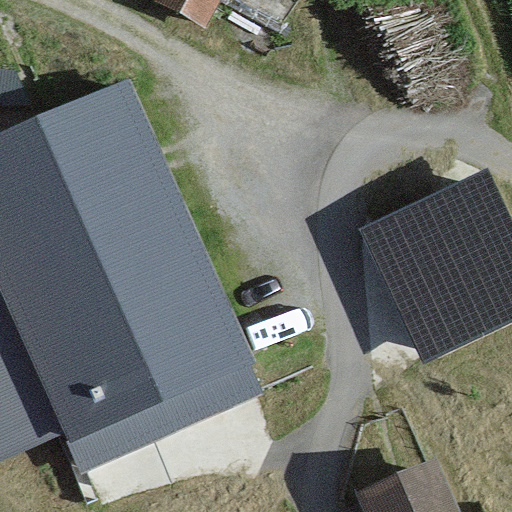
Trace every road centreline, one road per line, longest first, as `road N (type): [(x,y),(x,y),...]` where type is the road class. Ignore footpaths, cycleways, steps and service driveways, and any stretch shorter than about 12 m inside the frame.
road 1 (track): [(511,163),(140,44),(44,0)]
road 2 (residential): [(418,134),(367,156),(333,223),(346,333),(329,416),(299,485),(312,511)]
